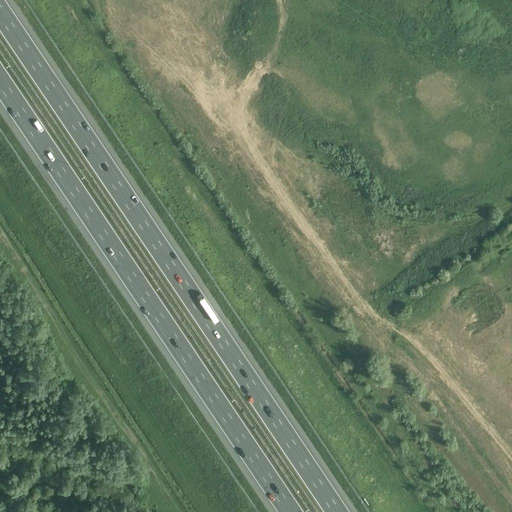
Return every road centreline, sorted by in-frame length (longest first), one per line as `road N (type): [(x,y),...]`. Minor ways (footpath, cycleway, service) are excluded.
road 1 (motorway): [(335,511),(0,12)]
road 2 (motorway): [(0,81),(291,511)]
